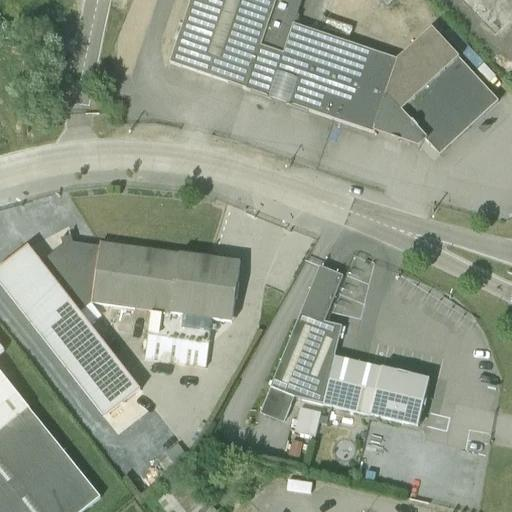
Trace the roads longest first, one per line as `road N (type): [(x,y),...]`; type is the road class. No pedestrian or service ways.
road 1 (unclassified): [(406,234),(218,166),(164,157),(68,155),(0,168)]
road 2 (unknown): [(206,109),(403,171)]
road 3 (unknown): [(385,227),(403,171),(472,180),(511,135)]
road 4 (unknown): [(463,423),(465,375),(451,343),(428,319),(384,299)]
road 5 (unknown): [(206,109),(152,87),(146,68),(168,0)]
road 6 (unclassified): [(406,234),(448,267),(511,296)]
